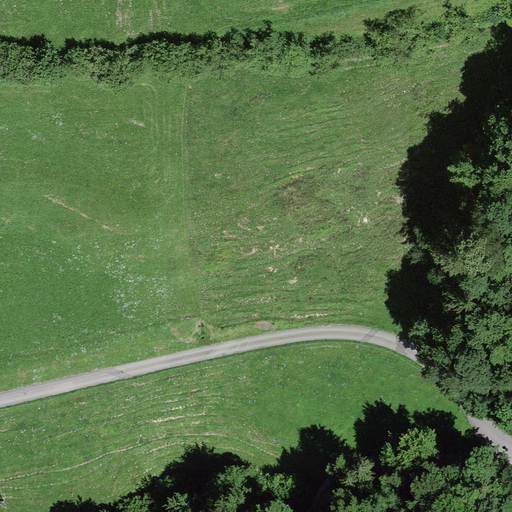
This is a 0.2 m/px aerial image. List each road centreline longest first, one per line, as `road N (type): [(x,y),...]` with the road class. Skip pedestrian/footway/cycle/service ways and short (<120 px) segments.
road 1 (track): [(0,402),(276,338),(345,333),(431,363),(498,440)]
road 2 (track): [(304,511),(313,486),(333,470),(466,455),(498,440)]
